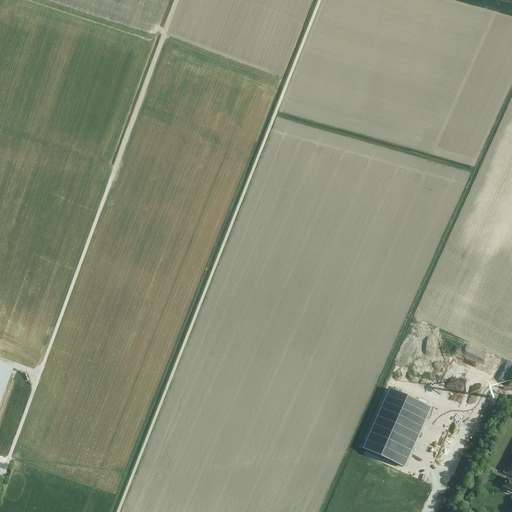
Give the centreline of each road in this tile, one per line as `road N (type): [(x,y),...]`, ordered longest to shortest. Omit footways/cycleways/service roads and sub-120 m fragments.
road 1 (track): [(117,511),(312,8)]
road 2 (track): [(0,484),(176,0)]
